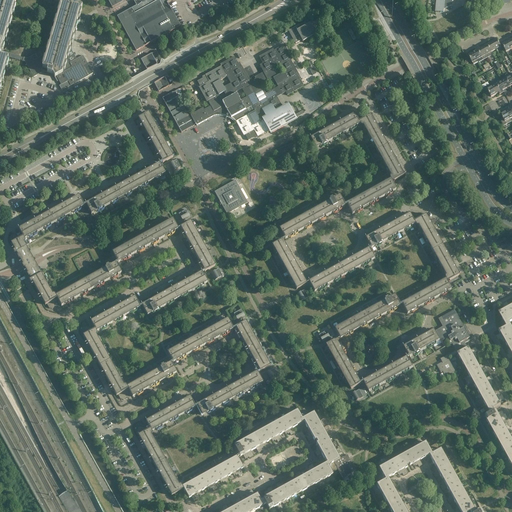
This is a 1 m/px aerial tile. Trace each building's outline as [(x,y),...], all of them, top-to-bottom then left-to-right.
[(56,76),(61,85),(66,82),(68,86),(68,87),(93,73),(83,56),(76,59),(72,51),(72,50),(71,49),(71,48),(71,47),(78,26),(81,27),(82,27),(83,27),(83,26),(86,18),(86,17),(85,16),(85,15),(84,15),(79,14),(80,10),(81,7),(77,0),(0,0),(0,86),(8,57),(19,60),(21,61),(23,61),(26,63),(34,77),(37,76),(36,76),(38,71),(41,72),(42,68),(48,69),(47,73),(53,74),(55,77),(56,76)] [(136,51),(180,27),(167,3),(172,0),(135,0),(133,1),(136,6),(117,16),(136,51)] [(436,0),(435,12),(444,13),(444,8),(445,8),(447,8),(448,7),(449,6),(449,5),(449,4),(450,3),(451,3),(455,0),(500,0),(502,1),(506,0),(436,0)] [(302,42),(322,32),(315,20),(311,23),(310,19),(288,31),(295,44),(302,40),(302,42)] [(501,47),(497,39),(492,42),(496,50),(501,47)] [(496,50),(492,42),(487,45),(491,52),(496,50)] [(511,49),(507,42),(502,45),(506,52),(511,49)] [(287,96),(288,96),(287,95),(294,91),(294,92),(296,91),(296,90),(303,87),(299,80),(298,77),(299,76),(299,75),(299,76),(295,69),(294,67),(290,60),(292,59),(284,45),(285,45),(284,45),(274,50),(273,49),(259,57),(263,64),(259,65),(260,66),(260,65),(264,72),(263,73),(264,74),(252,81),(255,87),(252,89),(254,93),(255,95),(262,92),(266,99),(259,103),(264,111),(266,110),(268,115),(267,116),(268,118),(261,122),(267,132),(269,131),(271,134),(296,120),(288,105),(282,108),(276,98),(277,97),(276,95),(281,93),(282,94),(285,93),(287,96)] [(491,52),(487,45),(482,47),(488,58),(493,55),(491,52)] [(488,58),(482,47),(480,49),(479,47),(477,48),(483,60),(488,58)] [(483,60),(477,48),(475,49),(476,51),(473,53),(477,60),(479,63),(483,60)] [(477,60),(473,53),(468,55),(473,65),(478,62),(478,63),(479,63),(477,60)] [(164,78),(157,65),(151,54),(141,60),(159,92),(169,86),(165,78),(164,78)] [(249,80),(241,67),(242,67),(241,66),(240,67),(234,57),(220,65),(221,67),(214,71),(220,81),(227,77),(228,79),(229,78),(232,83),(224,87),(226,91),(228,96),(235,92),(242,88),(247,98),(254,93),(252,89),(255,87),(252,81),(250,82),(249,80)] [(226,91),(224,87),(220,81),(214,71),(214,70),(212,71),(212,72),(206,75),(205,75),(206,77),(197,82),(200,87),(199,88),(207,101),(206,102),(208,101),(219,95),(224,92),(226,91)] [(510,87),(506,79),(501,82),(506,89),(510,87)] [(506,89),(501,82),(497,84),(502,94),(504,93),(503,91),(506,89)] [(502,94),(497,84),(492,87),(496,94),(499,93),(500,95),(502,94)] [(496,94),(492,87),(491,87),(490,85),(483,88),(486,94),(488,92),(491,97),(496,94)] [(264,111),(259,103),(255,95),(254,93),(247,98),(240,101),(235,92),(228,96),(226,91),(224,92),(227,98),(222,100),(229,113),(227,114),(229,114),(231,119),(235,117),(237,121),(254,111),(256,115),(257,115),(264,111)] [(192,127),(173,93),(162,98),(181,133),(192,127)] [(221,112),(224,110),(226,114),(227,114),(229,113),(222,100),(219,95),(208,101),(211,106),(204,110),(203,108),(191,115),(196,126),(211,118),(213,123),(224,117),(221,112)] [(498,100),(501,106),(509,102),(506,96),(498,100)] [(58,117),(55,111),(50,114),(53,120),(58,117)] [(267,132),(261,122),(257,115),(256,115),(254,111),(237,121),(236,122),(244,136),(245,135),(248,141),(257,136),(258,137),(264,133),(265,133),(267,132)] [(510,119),(506,112),(501,114),(503,119),(501,121),(504,126),(511,122),(509,120),(510,119)] [(156,127),(154,123),(155,122),(153,117),(151,118),(148,113),(138,119),(140,123),(139,125),(141,125),(142,126),(141,127),(142,129),(143,128),(146,133),(156,127)] [(360,125),(359,122),(354,114),(351,117),(350,116),(349,116),(348,116),(348,117),(347,118),(346,117),(344,118),(345,120),(340,122),(346,132),(351,130),(352,131),(356,129),(355,127),(360,125)] [(377,127),(378,126),(377,124),(376,124),(376,123),(376,122),(374,121),(374,122),(370,116),(359,122),(360,125),(362,124),(364,128),(364,129),(363,130),(365,134),(367,133),(369,137),(379,132),(377,127)] [(346,132),(340,122),(335,125),(334,125),(333,124),(332,124),(332,126),(331,127),(330,126),(328,127),(329,129),(324,131),(330,141),(335,139),(335,140),(340,138),(339,136),(346,132)] [(162,139),(164,138),(162,133),(160,134),(156,127),(146,133),(149,139),(148,141),(150,141),(150,142),(149,143),(151,145),(152,144),(155,149),(165,143),(162,139)] [(330,141),(324,131),(321,133),(320,132),(319,132),(318,134),(317,134),(317,133),(314,134),(315,136),(310,139),(316,149),(321,146),(322,148),(326,145),(325,144),(330,141)] [(387,146),(384,141),(386,140),(385,138),(384,138),(383,137),(384,136),(384,135),(382,135),(381,135),(379,132),(369,137),(372,142),(370,143),(373,148),(374,147),(377,151),(387,146)] [(173,157),(170,152),(172,152),(169,147),(168,148),(165,143),(155,149),(157,152),(156,153),(156,154),(156,155),(157,155),(158,156),(157,157),(158,158),(158,159),(160,158),(163,163),(173,157)] [(393,156),(394,154),(392,153),(392,152),(393,152),(391,149),(390,150),(387,146),(377,151),(379,156),(378,157),(380,161),(382,161),(385,165),(395,160),(393,156)] [(181,167),(176,160),(169,164),(173,171),(181,167)] [(404,176),(400,170),(401,169),(401,168),(400,167),(399,166),(400,166),(399,163),(397,164),(395,160),(385,165),(387,170),(385,171),(387,174),(389,175),(390,174),(391,177),(390,177),(390,178),(393,184),(394,183),(394,181),(404,176)] [(161,165),(160,163),(155,166),(154,164),(152,166),(152,167),(151,167),(150,167),(149,167),(149,169),(146,171),(151,181),(156,179),(157,180),(161,178),(160,176),(165,174),(161,165)] [(151,181),(146,171),(141,174),(140,172),(138,173),(138,174),(137,175),(136,175),(135,176),(135,177),(130,180),(135,190),(142,187),(143,188),(147,186),(146,184),(151,181)] [(396,190),(393,184),(390,178),(389,181),(386,182),(385,181),(380,183),(381,185),(376,188),(382,198),(387,195),(388,197),(390,195),(389,194),(390,194),(392,194),(393,193),(392,192),(396,190)] [(135,190),(130,180),(125,183),(124,181),(122,182),(122,183),(121,184),(120,183),(120,184),(119,185),(119,186),(115,188),(121,198),(125,196),(126,197),(131,195),(130,193),(135,190)] [(248,203),(235,180),(214,192),(220,201),(222,205),(227,214),(248,203)] [(121,198),(115,188),(111,190),(110,189),(109,189),(108,190),(108,191),(107,192),(106,191),(105,193),(106,193),(102,195),(108,206),(112,203),(113,205),(117,203),(116,201),(121,198)] [(382,198),(376,188),(370,191),(369,190),(364,192),(365,194),(360,196),(366,207),(371,204),(372,206),(374,204),(373,203),(374,203),(376,203),(377,202),(376,201),(382,198)] [(108,206),(102,195),(97,198),(96,196),(94,198),(95,199),(94,199),(92,199),(91,200),(92,201),(86,204),(86,205),(91,215),(98,211),(99,213),(103,210),(102,208),(108,206)] [(85,206),(79,196),(74,199),(73,197),(71,198),(71,199),(70,200),(69,199),(69,200),(68,201),(69,202),(63,205),(68,215),(75,211),(76,213),(81,211),(80,209),(85,206)] [(345,205),(340,196),(333,200),(332,198),(327,201),(328,202),(323,205),(329,215),(334,212),(335,214),(337,213),(336,212),(337,211),(339,212),(340,210),(339,209),(345,206),(345,205)] [(366,207),(360,196),(356,199),(355,197),(350,200),(351,201),(346,204),(352,214),(357,212),(358,213),(360,212),(360,211),(361,210),(362,211),(363,209),(362,209),(366,207)] [(68,215),(63,205),(58,208),(57,206),(55,207),(55,208),(54,209),(53,208),(52,210),(53,211),(49,213),(54,223),(59,220),(60,222),(65,219),(64,218),(68,215)] [(329,215),(323,205),(319,207),(318,206),(313,208),(314,210),(310,212),(315,223),(320,220),(321,222),(323,220),(323,219),(324,219),(325,219),(326,218),(325,217),(329,215)] [(190,217),(186,210),(179,214),(183,221),(190,217)] [(315,223),(310,212),(305,215),(304,213),(299,216),(300,218),(295,221),(300,231),(306,228),(307,229),(309,228),(309,227),(310,227),(311,227),(312,225),(311,225),(315,223)] [(54,223),(49,213),(44,215),(43,214),(41,215),(41,216),(40,217),(39,216),(38,218),(39,218),(35,220),(41,231),(45,228),(46,230),(51,227),(50,225),(54,223)] [(415,225),(414,222),(409,214),(406,216),(405,216),(404,215),(403,217),(402,217),(401,216),(399,218),(400,219),(395,222),(401,232),(406,230),(407,231),(411,229),(410,227),(415,225)] [(432,227),(434,226),(432,224),(431,224),(431,223),(431,222),(431,221),(430,221),(429,221),(426,215),(414,222),(415,225),(417,224),(419,228),(419,229),(418,230),(420,234),(422,233),(424,237),(435,232),(432,227)] [(178,229),(173,219),(168,222),(167,220),(162,223),(163,225),(156,228),(162,239),(168,235),(168,236),(170,236),(170,235),(171,234),(172,235),(174,234),(173,232),(178,230),(178,229)] [(41,231),(35,220),(30,223),(29,221),(27,223),(28,224),(27,224),(25,224),(24,225),(25,226),(19,229),(22,235),(23,237),(24,240),(32,236),(32,237),(37,235),(36,233),(41,231)] [(300,231),(295,221),(289,224),(288,222),(283,225),(284,226),(279,229),(285,239),(290,237),(291,238),(293,237),(293,236),(294,235),(295,236),(296,234),(295,234),(300,231)] [(198,236),(196,231),(197,230),(195,226),(193,227),(191,222),(180,228),(183,232),(181,233),(183,236),(184,235),(184,236),(184,238),(185,238),(186,238),(188,242),(198,236)] [(401,232),(395,222),(390,225),(389,225),(388,224),(387,226),(386,226),(385,225),(383,227),(384,228),(379,231),(385,241),(390,238),(391,240),(395,238),(394,236),(401,232)] [(162,239),(156,228),(152,231),(151,229),(146,232),(147,234),(142,236),(148,246),(153,244),(155,245),(155,243),(156,243),(157,244),(159,242),(158,241),(162,239)] [(385,241),(379,231),(376,233),(375,232),(374,232),(373,233),(372,234),(372,233),(369,234),(370,236),(365,239),(371,249),(376,246),(377,248),(381,245),(380,244),(385,241)] [(442,245),(440,241),(441,240),(440,237),(439,238),(438,237),(439,235),(437,235),(435,232),(424,237),(427,242),(425,243),(428,247),(429,247),(432,251),(442,245)] [(148,246),(142,236),(138,239),(137,237),(132,240),(133,241),(129,244),(134,254),(138,252),(138,253),(140,253),(140,251),(141,251),(142,252),(144,250),(143,249),(148,246)] [(205,247),(206,246),(204,242),(202,243),(198,236),(188,242),(191,247),(191,248),(190,249),(190,250),(192,250),(192,251),(191,252),(193,254),(194,253),(197,258),(207,252),(205,247)] [(32,257),(28,250),(30,249),(27,244),(25,245),(23,240),(24,240),(23,237),(13,243),(11,244),(14,250),(13,251),(16,256),(17,256),(23,267),(29,278),(28,278),(31,283),(32,284),(33,283),(36,289),(47,283),(43,277),(44,276),(42,271),(40,272),(36,265),(34,261),(32,257)] [(291,255),(288,250),(289,250),(289,248),(287,248),(287,247),(288,246),(287,244),(285,245),(282,240),(272,246),(275,250),(273,251),(276,256),(277,255),(280,261),(291,255)] [(134,254),(129,244),(124,246),(123,245),(119,247),(120,249),(112,253),(118,262),(118,263),(124,260),(126,261),(127,259),(128,258),(128,259),(131,258),(130,256),(134,254)] [(449,255),(449,254),(447,253),(447,252),(448,252),(446,249),(445,250),(442,245),(432,251),(435,256),(433,257),(435,261),(437,261),(440,265),(450,259),(448,256),(449,255)] [(369,250),(369,249),(363,252),(362,251),(361,251),(360,253),(359,253),(359,252),(356,253),(357,255),(353,258),(358,268),(363,265),(364,267),(368,264),(367,263),(374,259),(369,250)] [(215,266),(212,261),(214,260),(211,256),(210,257),(207,252),(197,258),(199,261),(198,262),(198,263),(200,264),(200,265),(199,265),(200,268),(202,267),(205,272),(215,266)] [(296,265),(298,264),(297,262),(296,263),(295,262),(296,260),(295,260),(294,259),(293,260),(291,255),(280,261),(284,266),(282,267),(284,272),(286,271),(289,276),(299,270),(296,265)] [(358,268),(353,258),(349,260),(349,259),(347,259),(346,260),(345,261),(345,260),(343,261),(343,263),(339,265),(344,276),(349,273),(350,275),(354,272),(354,270),(358,268)] [(459,276),(455,270),(456,269),(457,268),(456,267),(455,267),(454,266),(455,265),(454,263),(452,264),(450,259),(440,265),(442,270),(440,271),(442,274),(444,275),(445,274),(447,279),(446,280),(447,282),(459,276)] [(122,273),(116,263),(111,266),(110,264),(106,266),(107,268),(102,271),(108,281),(111,279),(113,280),(114,278),(115,278),(115,279),(118,277),(117,276),(122,273)] [(344,276),(339,265),(335,267),(333,266),(332,268),(331,269),(331,268),(329,269),(329,270),(325,273),(330,283),(335,281),(336,282),(341,280),(340,278),(344,276)] [(223,276),(219,269),(211,273),(215,280),(223,276)] [(307,284),(304,279),(306,278),(304,276),(303,276),(303,275),(303,274),(301,273),(301,274),(299,270),(289,276),(291,280),(290,281),(292,286),(294,285),(296,290),(307,284)] [(108,281),(102,271),(97,273),(96,271),(92,274),(93,276),(86,280),(91,290),(97,286),(98,287),(99,288),(99,287),(100,286),(101,285),(101,286),(104,285),(103,283),(108,281)] [(208,283),(204,277),(202,272),(197,275),(196,273),(194,275),(194,276),(193,276),(192,276),(191,277),(192,278),(186,281),(191,291),(198,288),(199,289),(204,287),(203,285),(208,283)] [(330,283),(325,273),(319,276),(317,275),(316,277),(315,277),(315,276),(313,278),(313,279),(309,282),(314,292),(319,290),(320,291),(325,289),(324,287),(330,283)] [(91,290),(86,280),(81,282),(80,280),(76,283),(77,285),(72,287),(78,297),(81,295),(81,296),(83,296),(84,295),(85,294),(85,295),(88,294),(87,292),(91,290)] [(451,290),(447,282),(446,280),(441,283),(440,281),(435,283),(436,285),(432,287),(437,297),(442,295),(443,297),(445,295),(445,294),(446,294),(447,294),(448,293),(447,292),(451,290)] [(191,291),(186,281),(181,284),(180,282),(178,284),(178,285),(177,285),(176,285),(175,286),(175,287),(172,289),(177,299),(182,297),(183,298),(187,296),(187,294),(191,291)] [(54,297),(52,293),(53,292),(51,287),(49,288),(47,283),(36,289),(39,294),(37,295),(38,297),(39,296),(40,297),(40,299),(41,300),(42,299),(45,305),(47,304),(57,299),(56,296),(54,297)] [(78,297),(72,287),(67,290),(66,288),(62,291),(63,292),(56,296),(57,299),(58,301),(61,306),(67,303),(68,304),(69,304),(70,302),(71,302),(71,303),(74,302),(73,300),(78,297)] [(437,297),(432,287),(425,291),(424,290),(419,292),(420,294),(415,296),(421,306),(426,304),(427,305),(429,304),(429,303),(430,303),(431,303),(432,301),(431,301),(437,297)] [(177,299),(172,289),(167,292),(166,290),(164,291),(164,292),(163,293),(162,292),(161,294),(162,295),(158,297),(164,307),(168,304),(169,306),(174,303),(173,302),(177,299)] [(308,298),(304,290),(297,294),(301,302),(308,298)] [(400,306),(399,303),(395,296),(388,299),(387,298),(382,300),(383,302),(379,305),(384,315),(389,312),(390,314),(392,313),(391,312),(393,311),(394,311),(395,310),(394,309),(400,306)] [(421,306),(415,296),(411,299),(410,297),(405,300),(406,301),(402,304),(407,314),(412,311),(413,313),(415,312),(415,311),(416,310),(417,311),(418,309),(418,308),(421,306)] [(141,307),(139,305),(135,297),(130,300),(129,298),(128,299),(127,300),(127,301),(126,301),(125,301),(124,302),(124,303),(121,305),(126,315),(131,313),(132,314),(137,312),(136,310),(141,307)] [(164,307),(158,297),(153,299),(152,298),(150,299),(151,300),(150,300),(148,300),(147,302),(148,302),(142,306),(147,316),(154,312),(155,314),(160,311),(159,309),(164,307)] [(54,306),(53,304),(58,301),(57,299),(47,304),(49,308),(52,309),(53,309),(54,306)] [(511,320),(511,305),(510,307),(507,302),(503,304),(504,307),(501,309),(502,311),(499,313),(507,327),(511,324),(509,322),(511,320)] [(126,315),(121,305),(116,308),(115,306),(113,307),(113,308),(112,309),(111,308),(110,310),(111,311),(105,314),(110,324),(117,320),(118,322),(123,319),(122,318),(126,315)] [(384,315),(379,305),(374,307),(373,305),(368,308),(369,310),(365,312),(370,322),(375,320),(376,321),(378,320),(378,319),(379,319),(380,319),(381,317),(384,315)] [(245,317),(241,310),(234,314),(238,321),(245,317)] [(460,328),(464,326),(455,310),(439,319),(443,327),(435,331),(440,341),(441,342),(445,339),(449,337),(453,344),(459,341),(460,343),(464,341),(461,335),(463,334),(460,328)] [(370,322),(365,312),(360,315),(359,313),(354,316),(355,317),(350,321),(355,331),(361,327),(362,329),(364,328),(364,327),(365,326),(366,327),(367,325),(367,324),(370,322)] [(110,324),(105,314),(100,316),(99,315),(97,316),(97,317),(96,318),(95,317),(94,319),(95,320),(91,322),(94,327),(95,329),(96,332),(101,329),(102,331),(107,328),(106,327),(110,324)] [(233,329),(231,325),(228,319),(223,322),(222,320),(217,323),(218,324),(211,328),(217,338),(223,335),(223,336),(225,336),(226,335),(227,334),(227,335),(229,334),(229,332),(233,329)] [(355,331),(350,321),(344,324),(343,322),(338,325),(339,326),(335,329),(340,338),(340,339),(345,336),(346,338),(348,337),(348,336),(349,335),(350,336),(350,335),(351,334),(351,333),(355,331)] [(253,336),(251,331),(252,330),(250,326),(248,327),(246,322),(238,326),(235,327),(238,332),(236,333),(238,335),(239,335),(239,336),(239,338),(241,338),(243,341),(253,336)] [(508,347),(511,344),(511,326),(511,324),(507,327),(499,331),(501,334),(496,336),(498,340),(501,339),(503,342),(505,341),(508,347)] [(473,339),(466,325),(464,326),(460,328),(463,334),(461,335),(464,341),(465,344),(473,339)] [(217,338),(211,328),(207,331),(206,329),(201,332),(202,333),(198,336),(203,346),(207,344),(207,345),(209,345),(210,343),(211,343),(211,344),(213,343),(213,341),(217,338)] [(100,342),(101,341),(99,336),(97,337),(95,333),(96,332),(95,329),(85,335),(83,336),(87,342),(86,342),(85,344),(86,344),(87,344),(88,345),(87,346),(88,348),(90,347),(92,352),(102,346),(100,342)] [(331,338),(329,335),(327,331),(319,335),(323,343),(331,338)] [(440,341),(435,331),(429,334),(428,333),(427,333),(426,334),(425,335),(424,334),(422,335),(423,337),(419,339),(424,350),(429,347),(430,349),(434,346),(433,345),(440,341)] [(203,346),(198,336),(193,338),(192,337),(187,339),(188,341),(184,344),(189,354),(193,352),(195,353),(196,351),(197,351),(197,352),(199,350),(199,349),(203,346)] [(260,347),(261,346),(259,342),(257,343),(253,336),(243,341),(246,347),(246,348),(245,349),(247,350),(248,351),(247,351),(248,354),(249,353),(252,357),(262,352),(260,347)] [(424,350),(419,339),(415,342),(414,341),(413,340),(412,342),(411,343),(410,342),(408,343),(409,345),(404,347),(410,357),(415,355),(416,356),(420,354),(419,352),(424,350)] [(343,350),(344,350),(344,348),(343,348),(342,347),(343,346),(342,344),(340,345),(337,340),(327,345),(330,350),(328,351),(331,356),(332,355),(335,360),(346,355),(343,350)] [(463,347),(460,343),(459,341),(453,344),(456,351),(463,347)] [(189,354),(184,344),(179,346),(178,344),(174,347),(175,349),(168,352),(173,362),(173,363),(179,359),(180,360),(181,360),(182,359),(183,358),(183,359),(186,358),(185,356),(189,354)] [(110,360),(107,356),(109,355),(107,350),(105,351),(102,346),(92,352),(94,356),(93,358),(95,358),(95,359),(94,360),(96,362),(97,361),(100,366),(110,360)] [(478,363),(475,358),(477,357),(475,353),(478,352),(476,347),(471,350),(469,347),(458,354),(466,370),(478,363)] [(270,366),(267,361),(269,360),(266,356),(265,357),(262,352),(252,357),(254,361),(253,361),(253,363),(255,364),(255,365),(254,365),(255,368),(257,367),(260,371),(270,366)] [(351,365),(353,364),(352,362),(351,362),(350,361),(351,360),(349,359),(348,360),(346,355),(335,360),(339,366),(337,367),(340,372),(341,371),(344,375),(354,370),(351,365)] [(409,370),(413,368),(409,360),(408,357),(404,359),(402,358),(401,360),(400,361),(400,360),(398,361),(398,363),(394,365),(399,375),(404,373),(405,374),(410,372),(409,370)] [(457,371),(450,359),(443,363),(443,362),(437,365),(439,369),(441,368),(445,376),(448,374),(449,376),(457,371)] [(118,374),(115,369),(117,368),(114,364),(113,365),(110,360),(100,366),(102,371),(101,372),(102,374),(103,373),(104,374),(103,376),(105,377),(106,376),(107,380),(118,374)] [(177,373),(172,364),(171,363),(166,365),(165,364),(161,366),(162,368),(157,370),(163,381),(166,379),(167,379),(168,380),(169,378),(170,377),(170,378),(173,377),(172,375),(177,373)] [(484,374),(489,371),(486,367),(483,368),(481,365),(479,366),(478,363),(466,370),(473,382),(485,376),(484,374)] [(399,375),(394,365),(388,368),(386,367),(385,369),(384,369),(384,368),(382,370),(382,371),(378,374),(383,384),(388,382),(389,383),(394,381),(393,379),(399,375)] [(278,376),(274,369),(266,373),(270,380),(278,376)] [(163,381),(157,370),(152,373),(151,371),(147,374),(148,375),(141,379),(147,389),(152,386),(153,387),(154,387),(155,386),(156,385),(156,386),(159,385),(158,383),(163,381)] [(362,384),(359,379),(361,378),(359,376),(358,376),(358,375),(358,374),(358,373),(357,373),(356,373),(354,370),(344,375),(346,380),(345,381),(347,386),(349,385),(352,389),(362,384)] [(263,382),(259,377),(257,372),(252,375),(251,373),(249,374),(249,375),(248,376),(247,376),(246,377),(247,378),(241,381),(246,391),(253,388),(254,389),(259,387),(258,385),(263,382)] [(125,388),(123,383),(124,382),(122,378),(120,379),(118,374),(107,380),(110,384),(108,385),(110,388),(111,387),(111,388),(111,390),(113,390),(116,396),(118,395),(128,390),(127,387),(125,388)] [(383,384),(378,374),(374,376),(374,375),(372,375),(372,377),(371,377),(370,376),(368,377),(369,379),(364,382),(369,392),(374,389),(375,391),(380,388),(379,387),(383,384)] [(494,392),(491,386),(493,385),(491,382),(494,380),(491,376),(486,379),(485,376),(473,382),(482,398),(494,392)] [(147,389),(141,379),(136,382),(135,380),(131,383),(132,384),(127,387),(128,390),(129,392),(133,397),(136,395),(137,396),(138,396),(139,394),(140,394),(140,395),(143,394),(142,392),(147,389)] [(246,391),(241,381),(236,384),(235,382),(234,383),(233,383),(233,384),(232,385),(231,384),(231,385),(230,386),(231,387),(227,389),(232,399),(237,396),(238,398),(243,396),(242,394),(246,391)] [(232,399),(227,389),(222,391),(221,390),(219,391),(219,392),(218,393),(217,392),(216,394),(217,394),(213,396),(219,407),(223,404),(224,406),(229,403),(228,402),(232,399)] [(125,397),(124,395),(129,392),(128,390),(118,395),(120,399),(123,400),(124,400),(125,397)] [(363,397),(359,390),(352,394),(356,402),(363,397)] [(495,410),(494,409),(501,405),(499,402),(504,399),(502,395),(499,397),(497,393),(495,394),(494,392),(482,398),(490,413),(491,413),(485,417),(492,430),(504,423),(503,421),(507,418),(505,414),(502,416),(501,413),(503,412),(502,411),(498,413),(497,410),(495,411),(495,410)] [(219,407),(213,396),(208,399),(207,397),(205,399),(206,400),(205,400),(203,400),(202,401),(203,402),(197,405),(202,416),(209,412),(210,413),(215,411),(214,409),(219,407)] [(196,407),(190,397),(185,400),(184,398),(182,399),(182,400),(181,401),(180,401),(179,402),(180,403),(176,405),(182,415),(186,412),(187,414),(192,412),(191,410),(196,407)] [(182,415),(176,405),(171,407),(170,406),(168,407),(169,408),(168,409),(166,408),(165,410),(166,410),(160,414),(165,424),(172,420),(173,422),(178,419),(177,418),(182,415)] [(308,428),(319,422),(314,412),(308,416),(304,409),(298,412),(304,422),(308,428)] [(304,422),(298,412),(297,410),(288,415),(295,427),(304,422)] [(165,424),(160,414),(155,416),(154,415),(152,416),(153,417),(152,417),(150,417),(149,419),(150,419),(146,421),(149,427),(150,429),(152,432),(156,429),(157,431),(162,428),(161,426),(165,424)] [(295,427),(288,415),(275,422),(282,434),(284,432),(285,434),(289,432),(291,435),(295,433),(292,428),(295,427)] [(282,434),(275,422),(262,430),(268,441),(271,440),(272,441),(276,439),(278,442),(282,440),(279,435),(282,434)] [(335,450),(328,437),(319,422),(308,428),(309,431),(307,432),(309,435),(306,437),(308,441),(313,438),(316,444),(318,446),(316,447),(318,451),(315,452),(317,457),(322,454),(323,456),(335,450)] [(510,434),(511,432),(511,427),(509,429),(507,425),(505,426),(504,423),(492,430),(500,443),(511,436),(510,434)] [(155,442),(156,441),(154,436),(152,437),(150,433),(152,432),(150,429),(140,435),(138,436),(142,442),(141,442),(141,444),(142,444),(143,445),(142,446),(143,448),(145,447),(147,452),(157,446),(155,442)] [(263,444),(268,441),(262,430),(247,438),(253,450),(256,448),(258,453),(263,451),(261,448),(264,446),(263,444)] [(511,437),(511,436),(500,443),(507,456),(511,453),(511,437)] [(253,450),(247,438),(234,445),(236,451),(240,457),(243,455),(245,459),(246,459),(245,457),(248,455),(249,458),(253,456),(251,451),(253,450)] [(434,465),(446,458),(441,449),(439,450),(436,444),(429,448),(425,442),(416,447),(423,459),(429,455),(434,465)] [(165,460),(162,455),(164,455),(162,450),(160,451),(157,446),(147,452),(149,455),(149,456),(148,457),(148,458),(150,458),(150,459),(149,460),(151,462),(152,461),(155,466),(165,460)] [(423,465),(420,460),(423,459),(416,447),(402,455),(388,463),(394,474),(397,473),(398,475),(402,473),(403,476),(407,473),(405,469),(407,467),(407,466),(408,465),(409,465),(409,466),(412,464),(413,466),(417,464),(419,467),(423,465)] [(331,464),(340,459),(335,450),(323,456),(327,463),(330,468),(331,468),(331,465),(331,464)] [(356,471),(350,460),(347,455),(340,459),(331,464),(331,465),(331,468),(330,468),(332,473),(338,470),(342,478),(356,471)] [(243,468),(237,456),(224,464),(230,475),(233,474),(234,476),(237,474),(239,477),(243,474),(241,470),(243,468)] [(441,478),(453,471),(446,458),(434,465),(436,467),(434,468),(436,472),(433,474),(435,478),(440,475),(441,478)] [(173,474),(170,469),(172,468),(169,464),(168,465),(165,460),(155,466),(158,470),(156,471),(157,474),(158,473),(159,474),(158,476),(160,476),(161,476),(163,480),(173,474)] [(332,473),(330,468),(327,463),(318,468),(324,479),(333,475),(332,473)] [(393,487),(388,478),(394,474),(388,463),(379,468),(382,474),(375,478),(378,483),(376,484),(381,494),(393,487)] [(230,475),(224,464),(211,471),(217,482),(220,481),(221,483),(224,481),(226,484),(230,482),(228,477),(230,475)] [(324,479),(318,468),(315,469),(312,464),(308,467),(310,470),(306,472),(307,474),(304,475),(311,487),(324,479)] [(217,482),(211,471),(197,479),(203,490),(207,488),(208,490),(211,488),(213,491),(217,489),(215,484),(217,482)] [(460,484),(456,477),(453,471),(441,478),(443,480),(441,481),(443,485),(440,486),(442,491),(447,488),(449,491),(460,484)] [(311,487),(304,475),(302,476),(299,472),(295,474),(297,477),(293,479),(294,481),(290,483),(297,495),(311,487)] [(180,488),(178,483),(179,482),(177,478),(175,479),(173,474),(163,480),(165,484),(164,485),(165,488),(166,487),(166,488),(166,490),(168,490),(172,496),(183,489),(182,487),(180,488)] [(199,493),(203,490),(197,479),(182,487),(183,489),(188,498),(191,497),(194,502),(198,499),(196,496),(200,494),(199,493)] [(297,495),(290,483),(286,485),(285,483),(282,485),(280,482),(276,485),(278,489),(276,491),(283,502),(297,495)] [(467,497),(463,490),(460,484),(449,491),(450,493),(448,494),(450,498),(447,499),(449,504),(454,501),(456,504),(467,497)] [(283,502),(276,491),(274,492),(271,487),(267,490),(268,493),(266,494),(265,492),(264,493),(266,496),(263,498),(264,500),(262,500),(261,501),(257,494),(255,495),(252,490),(248,493),(249,496),(246,498),(247,500),(244,501),(250,511),(251,511),(265,505),(266,504),(269,510),(283,502)] [(399,498),(404,495),(401,491),(398,493),(396,489),(395,490),(393,487),(381,494),(389,507),(400,500),(399,498)] [(482,511),(481,509),(476,511),(475,511),(474,510),(467,497),(456,504),(457,506),(455,507),(457,511),(454,511),(482,511)] [(250,511),(244,501),(242,502),(239,498),(235,500),(237,503),(233,505),(234,507),(231,508),(233,511),(250,511)] [(406,511),(410,508),(411,508),(409,504),(406,505),(404,502),(402,503),(400,500),(389,507),(391,511),(406,511)]
